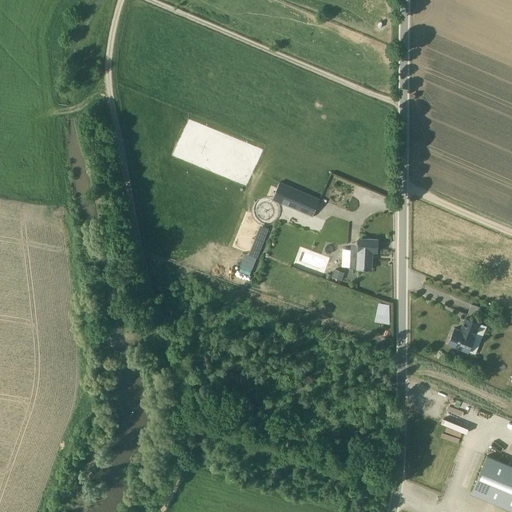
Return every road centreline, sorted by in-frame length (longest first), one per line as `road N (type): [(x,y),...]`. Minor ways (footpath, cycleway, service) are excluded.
road 1 (track): [(121,0),(108,56),(114,133),(183,401),(182,442),(156,511)]
road 2 (tertiary): [(393,511),(405,0)]
road 3 (track): [(404,102),(151,0)]
